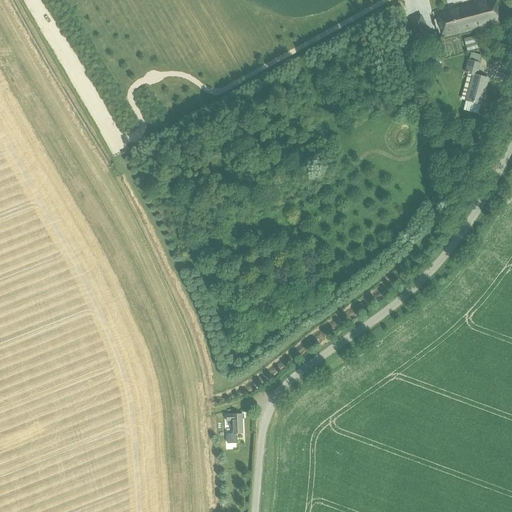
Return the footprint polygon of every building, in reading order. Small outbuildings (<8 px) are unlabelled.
[(442,37),(500,22),(494,0),(492,0),(437,14),(442,37)] [(421,16),(409,21),(419,42),(436,38),(435,32),(430,34),(421,16)] [(475,36),(464,39),(465,44),(466,50),(478,47),(477,42),(475,36)] [(437,47),(424,50),(426,62),(433,60),(434,66),(441,64),(439,59),(437,47)] [(481,104),(488,78),(476,75),(480,64),(468,61),(465,73),(468,73),(461,99),(481,104)] [(235,434),(242,433),(241,414),(226,414),(226,421),(231,421),(232,430),(227,430),(227,442),(235,442),(235,434)]
